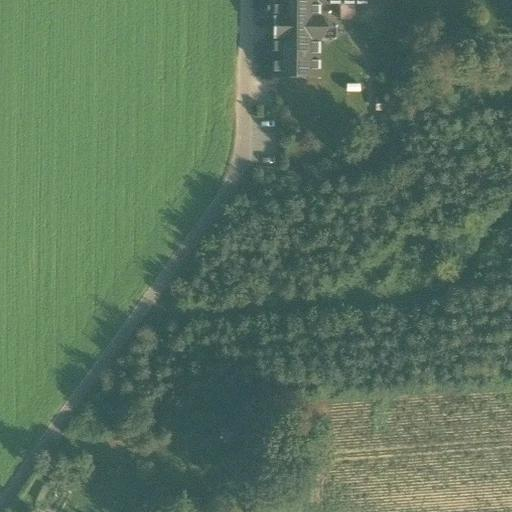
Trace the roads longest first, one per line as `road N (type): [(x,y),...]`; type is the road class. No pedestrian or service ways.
road 1 (track): [(0,510),(225,193)]
road 2 (residential): [(225,193),(242,165),(244,0)]
